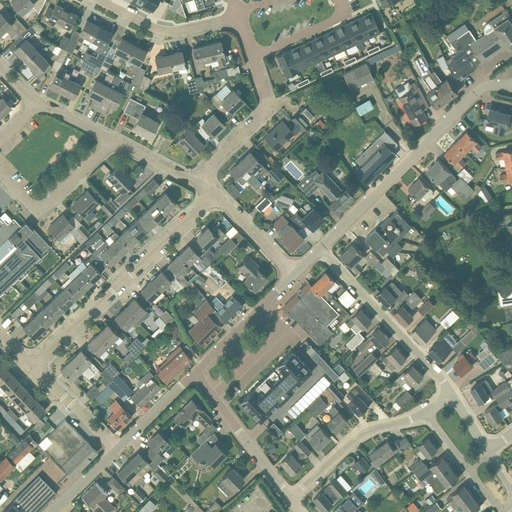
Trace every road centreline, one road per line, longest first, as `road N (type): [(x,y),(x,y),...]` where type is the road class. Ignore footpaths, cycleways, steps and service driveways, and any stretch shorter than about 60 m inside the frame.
road 1 (residential): [(321,249),(473,95),(511,85)]
road 2 (residential): [(36,369),(214,192)]
road 3 (residential): [(450,391),(321,249)]
road 4 (residential): [(290,501),(358,435),(426,416)]
road 5 (residential): [(193,181),(263,113),(268,102),(252,55)]
road 6 (residential): [(115,141),(47,209),(30,209),(0,176)]
road 7 (residential): [(99,0),(175,33),(238,15)]
road 8 (residential): [(212,399),(284,328),(261,306)]
road 9 (residential): [(290,501),(212,399)]
